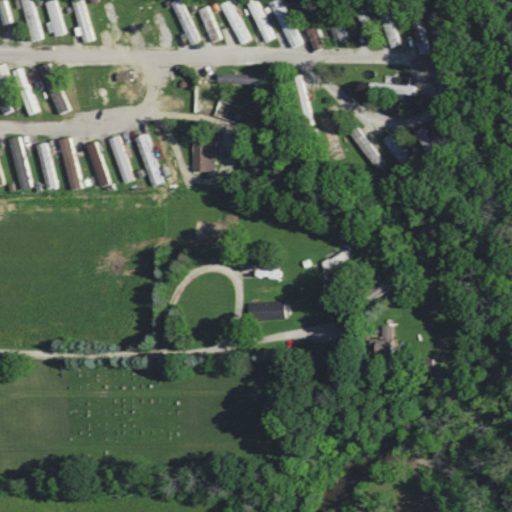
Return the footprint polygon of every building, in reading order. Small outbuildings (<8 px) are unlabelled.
[(57,0),(50,2),(56,22),(53,23),(57,38),(69,34),(59,0),(57,0)] [(99,40),(85,0),(76,0),(75,1),(84,26),(78,28),(81,37),(87,35),(89,43),(99,40)] [(197,45),(205,41),(184,0),(182,0),(176,4),(197,45)] [(259,0),(251,4),(270,43),(279,39),(259,0)] [(133,21),(137,20),(139,37),(147,36),(143,6),(131,7),(133,21)] [(202,10),(217,44),(226,39),(211,6),(202,10)] [(329,47),(321,25),(310,29),(318,51),(329,47)] [(71,112),(59,64),(31,71),(35,84),(51,79),(61,115),(71,112)] [(0,100),(6,116),(16,112),(0,69),(0,100)] [(222,83),(266,84),(266,75),(222,74),(222,83)] [(389,138),(411,174),(420,168),(398,133),(389,138)] [(156,187),(167,183),(151,134),(140,137),(156,187)] [(12,139),(25,189),(37,186),(23,136),(12,139)] [(137,180),(123,136),(114,139),(128,183),(137,180)] [(65,139),(73,191),(85,189),(77,137),(65,139)] [(220,172),(221,140),(198,140),(196,171),(220,172)] [(114,183),(101,141),(91,145),(100,174),(93,176),(97,189),(114,183)] [(44,144),(50,189),(60,188),(54,142),(44,144)] [(290,320),(290,301),(253,302),(254,321),(290,320)]
